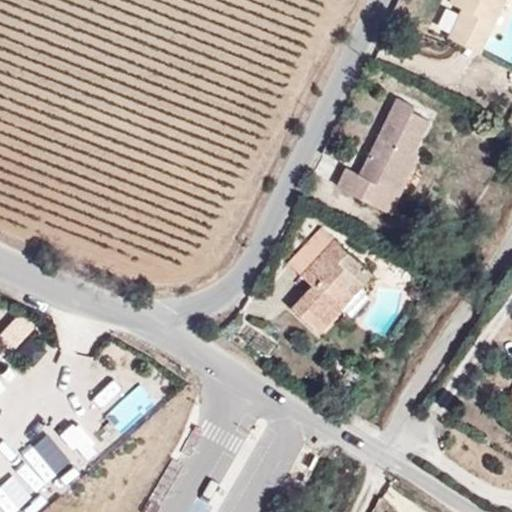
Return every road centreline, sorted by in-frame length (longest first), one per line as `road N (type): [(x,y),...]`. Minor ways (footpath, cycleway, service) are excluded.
road 1 (residential): [(379,0),(250,264),(219,296),(145,318)]
road 2 (residential): [(377,453),(511,243)]
road 3 (residential): [(359,444),(245,384),(145,318)]
road 4 (residential): [(145,318),(0,262)]
